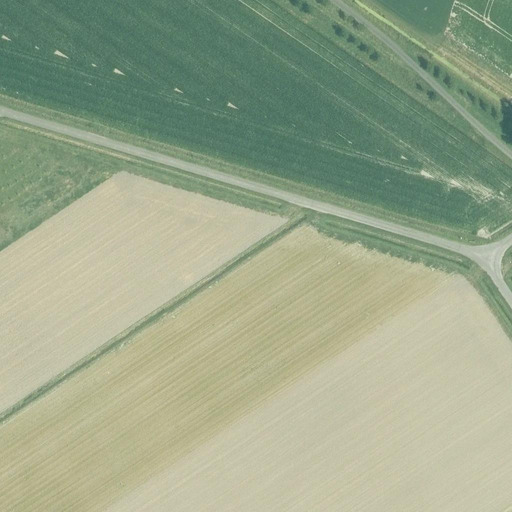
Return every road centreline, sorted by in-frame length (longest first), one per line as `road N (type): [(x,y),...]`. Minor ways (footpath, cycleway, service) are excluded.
road 1 (unclassified): [(487,258),(0,111)]
road 2 (unclassified): [(511,156),(332,0)]
